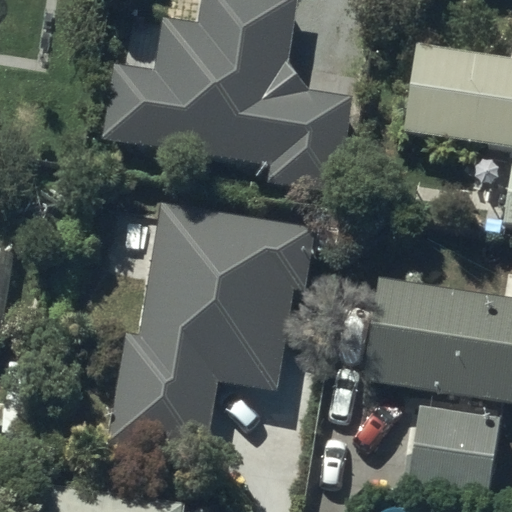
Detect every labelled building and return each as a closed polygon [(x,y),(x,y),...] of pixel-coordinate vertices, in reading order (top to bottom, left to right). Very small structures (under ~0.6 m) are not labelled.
[(167,0),(157,68),(114,61),(104,140),(271,162),(269,177),(335,186),(347,92),(308,87),(286,60),(295,0),(167,0)] [(511,64),(418,56),(410,141),(511,150),(511,64)] [(316,222),(163,198),(142,332),(130,330),(112,441),(205,456),(218,375),(277,384),(293,283),(303,285),(309,246),(340,251),(346,215),(318,211),(316,222)] [(16,248),(0,245),(0,312),(9,314),(16,248)] [(501,293),(376,275),(361,376),(511,397),(511,264),(505,263),(501,293)] [(503,414),(420,403),(409,483),(492,494),(503,414)] [(184,511),(186,494),(40,478),(34,511),(184,511)]
